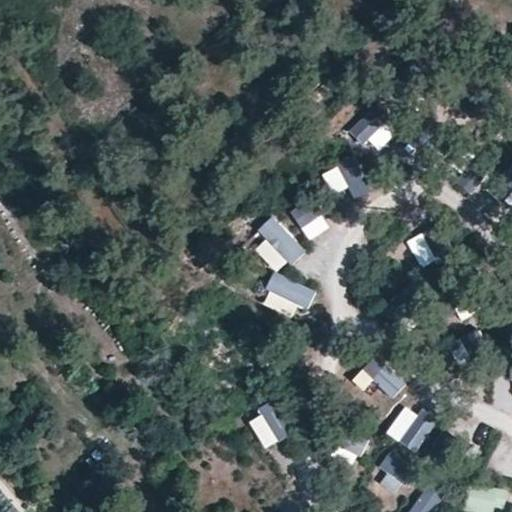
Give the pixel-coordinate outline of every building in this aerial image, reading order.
[(465,10),(465,0),(452,0),(452,9),(465,10)] [(371,154),(400,128),(379,105),(350,132),(371,154)] [(452,165),(464,176),(480,160),(468,148),(452,165)] [(356,200),(374,191),(357,157),(325,173),(337,195),(351,188),(356,200)] [(511,165),(489,192),(511,211),(511,165)] [(291,212),(313,242),(332,228),(311,198),(291,212)] [(411,232),(424,235),(430,204),(417,201),(411,232)] [(276,216),(252,236),(282,272),(306,252),(276,216)] [(424,271),(439,263),(425,235),(409,243),(424,271)] [(264,305),(303,321),(316,290),(277,274),(264,305)] [(459,369),(491,351),(480,330),(448,348),(459,369)] [(389,435),(420,455),(440,423),(409,404),(389,435)] [(263,449),(291,439),(278,406),(251,416),(263,449)] [(443,463),(462,448),(451,435),(432,450),(443,463)] [(377,476),(397,497),(419,475),(399,455),(377,476)] [(464,511),(467,511),(501,511),(507,492),(471,483),(464,511)] [(409,511),(436,511),(447,497),(429,484),(409,511)]
